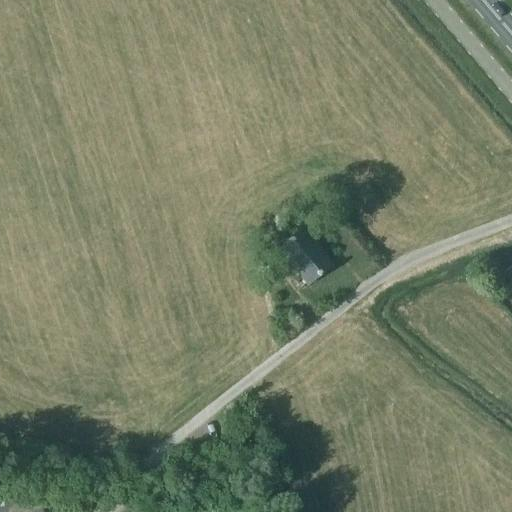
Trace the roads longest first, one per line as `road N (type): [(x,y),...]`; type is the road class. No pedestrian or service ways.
road 1 (unclassified): [(112,511),(142,468),(383,273),(511,221)]
road 2 (unclassified): [(511,100),(422,0)]
